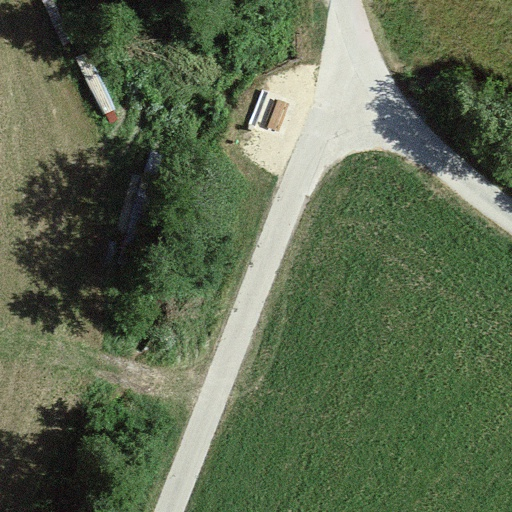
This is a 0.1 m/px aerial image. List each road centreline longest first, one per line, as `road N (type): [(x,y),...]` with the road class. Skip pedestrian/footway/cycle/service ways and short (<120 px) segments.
road 1 (unclassified): [(170,511),(340,76)]
road 2 (unclassified): [(340,76),(466,191),(511,221)]
